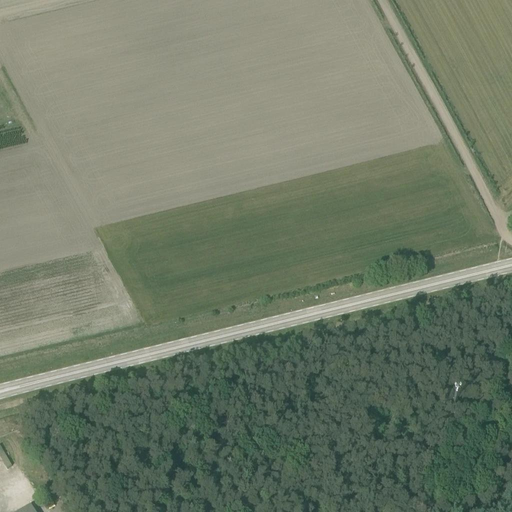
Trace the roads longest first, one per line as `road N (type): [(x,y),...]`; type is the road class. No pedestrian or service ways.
road 1 (primary): [(0,391),(511,266)]
road 2 (track): [(380,0),(504,232)]
road 3 (track): [(511,362),(391,511)]
